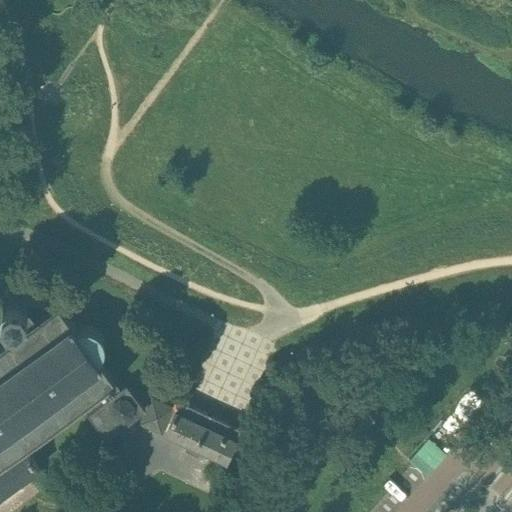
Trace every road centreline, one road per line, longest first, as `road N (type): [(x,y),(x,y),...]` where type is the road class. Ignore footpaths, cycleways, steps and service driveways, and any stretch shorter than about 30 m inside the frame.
road 1 (residential): [(287,321),(250,338),(0,223)]
road 2 (track): [(287,321),(253,280),(107,191),(119,141)]
road 3 (track): [(119,141),(221,1)]
